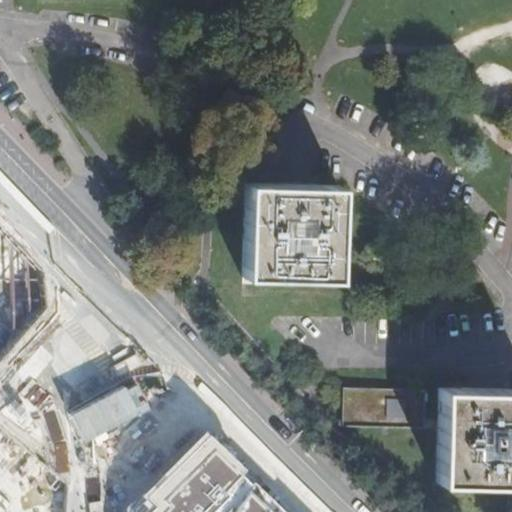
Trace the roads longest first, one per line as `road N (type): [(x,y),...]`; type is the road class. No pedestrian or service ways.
road 1 (tertiary): [(340,511),(146,320)]
road 2 (residential): [(96,270),(48,336),(51,394),(67,433)]
road 3 (residential): [(511,343),(436,357),(332,358)]
road 4 (tertiary): [(96,270),(0,168)]
road 5 (residential): [(67,433),(88,383),(146,320)]
